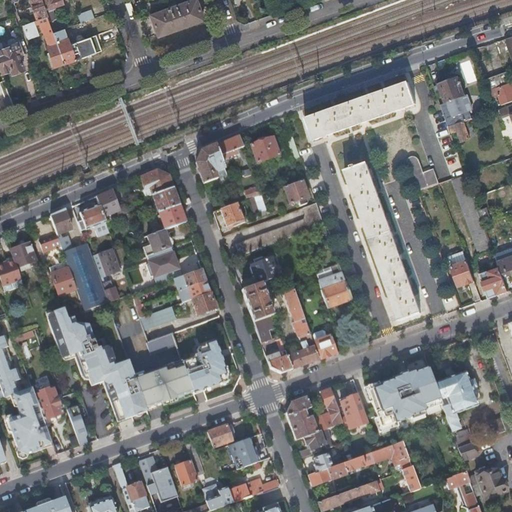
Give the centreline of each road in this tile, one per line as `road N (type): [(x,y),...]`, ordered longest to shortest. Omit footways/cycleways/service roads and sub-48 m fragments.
road 1 (residential): [(511,28),(280,106),(176,152)]
road 2 (residential): [(0,491),(264,395)]
road 3 (residential): [(264,395),(511,306)]
road 4 (residential): [(176,152),(264,395)]
road 5 (residential): [(176,152),(0,228)]
road 6 (residential): [(0,125),(144,72)]
road 7 (residential): [(234,40),(351,0)]
road 8 (residential): [(264,395),(306,511)]
